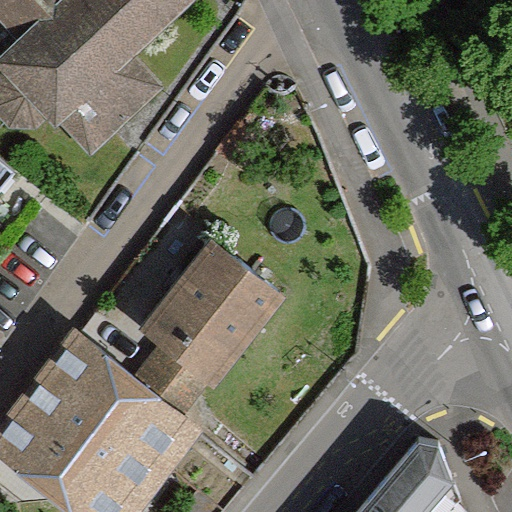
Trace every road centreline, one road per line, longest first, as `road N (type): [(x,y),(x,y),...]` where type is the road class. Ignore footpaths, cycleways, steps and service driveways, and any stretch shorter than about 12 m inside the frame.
road 1 (residential): [(286,0),(0,405)]
road 2 (residential): [(341,0),(496,321)]
road 3 (residential): [(496,321),(414,367),(280,511)]
